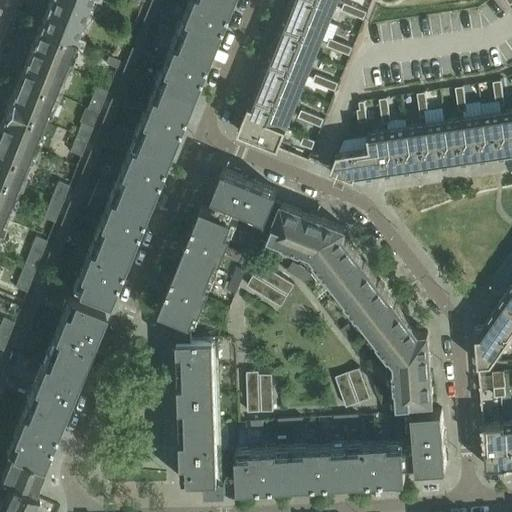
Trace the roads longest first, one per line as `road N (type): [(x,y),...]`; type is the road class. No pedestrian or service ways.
road 1 (residential): [(465,500),(452,316),(367,203),(201,137)]
road 2 (residential): [(201,137),(69,454),(71,511)]
road 3 (residential): [(239,511),(465,500)]
road 4 (residential): [(256,0),(201,137)]
